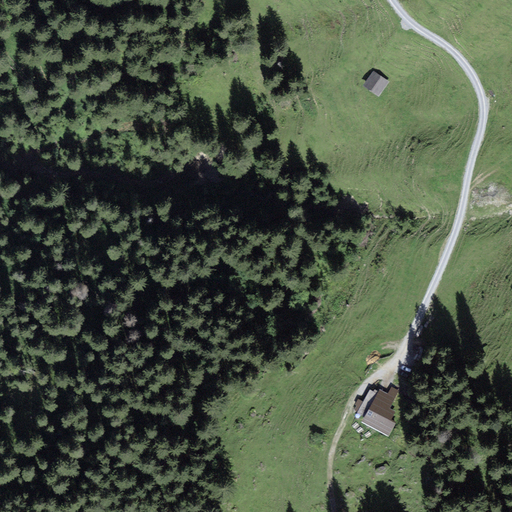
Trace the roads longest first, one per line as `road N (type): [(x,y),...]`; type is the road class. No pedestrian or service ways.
road 1 (track): [(393,0),(472,80),(483,116),(465,215),(397,367)]
road 2 (track): [(333,511),(328,466),(345,421),(364,390),(397,367)]
